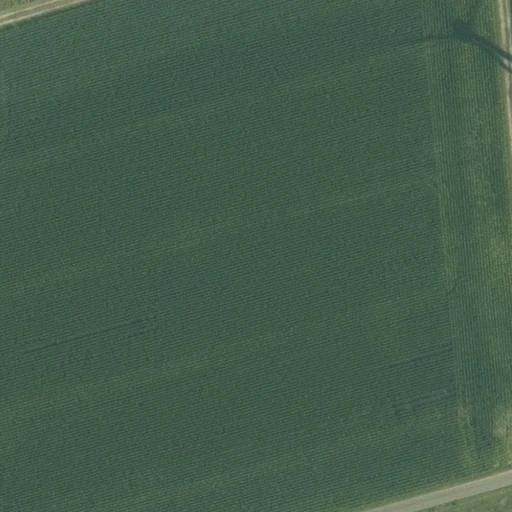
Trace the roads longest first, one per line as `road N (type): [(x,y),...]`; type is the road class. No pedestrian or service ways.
road 1 (track): [(0,16),(58,0),(500,0),(511,139)]
road 2 (unclassified): [(511,460),(324,511)]
